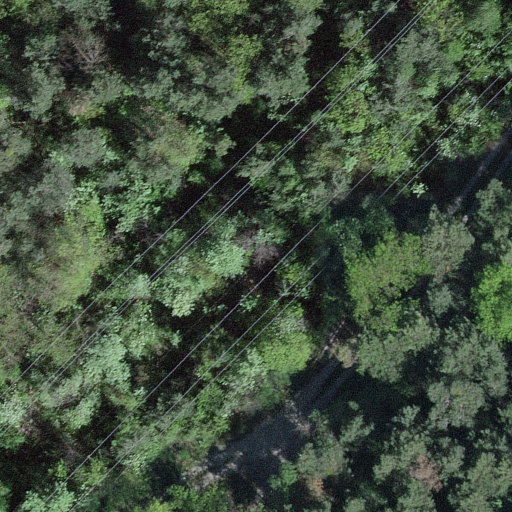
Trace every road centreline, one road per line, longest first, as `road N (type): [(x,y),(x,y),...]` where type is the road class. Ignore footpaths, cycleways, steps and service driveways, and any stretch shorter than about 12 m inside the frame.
road 1 (track): [(511,119),(309,377),(227,511)]
road 2 (track): [(309,377),(135,511)]
